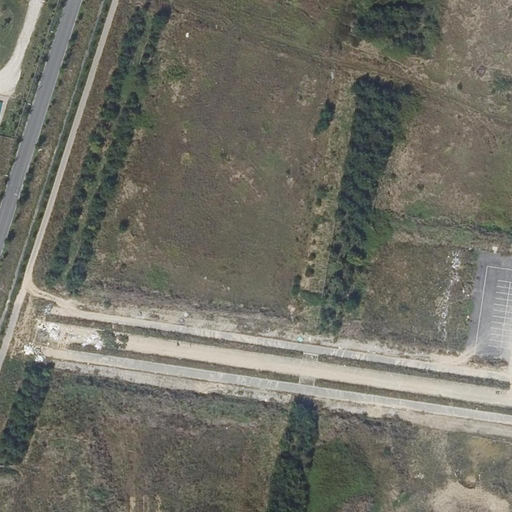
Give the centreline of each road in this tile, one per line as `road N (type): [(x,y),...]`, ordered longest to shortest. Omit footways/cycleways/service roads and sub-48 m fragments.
road 1 (residential): [(511,379),(0,302)]
road 2 (residential): [(0,345),(511,419)]
road 3 (unclassified): [(78,0),(0,241)]
